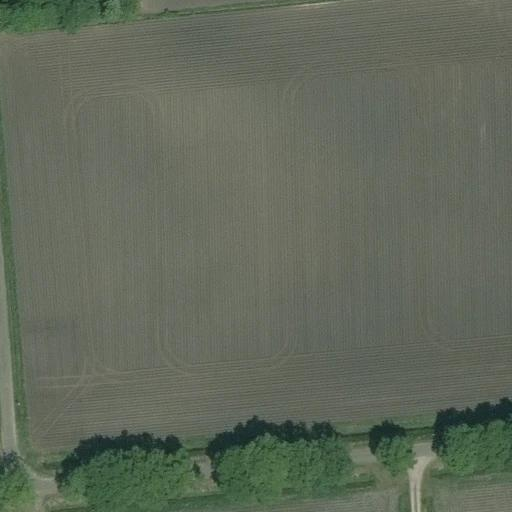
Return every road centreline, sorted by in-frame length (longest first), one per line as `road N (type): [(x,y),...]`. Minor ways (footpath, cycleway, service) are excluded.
road 1 (unclassified): [(13,489),(511,442)]
road 2 (unclassified): [(13,489),(0,311)]
